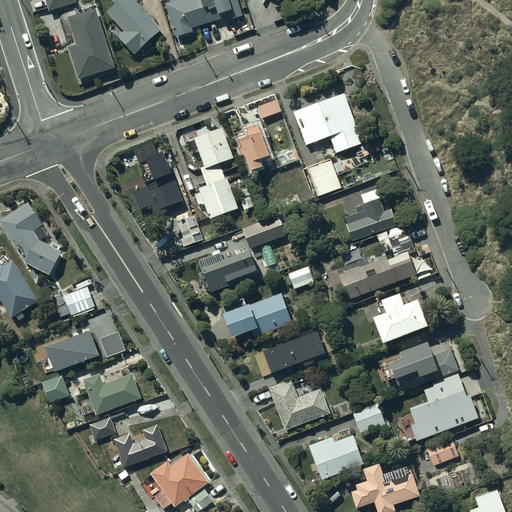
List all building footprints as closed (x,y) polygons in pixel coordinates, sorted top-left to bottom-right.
[(75,0),(44,0),(48,11),(76,2),(75,0)] [(161,30),(133,0),(111,0),(115,4),(106,12),(123,31),(117,37),(134,55),(161,30)] [(174,0),(165,3),(176,37),(192,32),(191,29),(223,18),(225,22),(242,16),(236,0),(174,0)] [(77,15),(74,7),(59,12),(62,22),(68,20),(76,46),(67,49),(77,79),(113,67),(94,9),(77,15)] [(305,145),(329,136),(335,154),(363,144),(354,119),(345,94),(294,111),(305,145)] [(277,101),(257,108),(261,118),(281,112),(277,101)] [(237,132),(239,139),(236,140),(239,147),(242,146),(248,163),(260,158),(257,151),(267,147),(255,117),(245,120),(248,128),(237,132)] [(204,179),(196,182),(207,212),(236,201),(220,157),(233,152),(221,121),(192,132),(202,160),(198,162),(204,179)] [(151,206),(153,210),(182,199),(162,147),(155,150),(152,142),(136,148),(150,185),(132,192),(139,211),(151,206)] [(336,161),(331,163),(330,159),(306,169),(317,197),(341,188),(335,172),(340,170),(336,161)] [(364,205),(362,206),(355,208),(357,213),(344,218),(347,224),(345,224),(352,241),(396,225),(390,209),(383,212),(379,201),(384,199),(380,188),(361,195),(364,205)] [(310,189),(297,194),(300,203),(314,198),(310,189)] [(27,203),(0,219),(0,224),(25,264),(48,276),(60,252),(38,241),(32,231),(41,225),(27,203)] [(300,206),(282,214),(286,226),(305,218),(300,206)] [(177,222),(183,239),(180,240),(183,247),(188,246),(204,240),(195,215),(177,222)] [(277,216),(243,228),(250,248),(283,236),(277,216)] [(383,252),(326,273),(334,293),(342,289),(347,301),(415,275),(407,255),(416,252),(408,230),(378,241),(383,252)] [(247,252),(222,262),(219,253),(198,261),(202,271),(210,293),(256,275),(247,252)] [(10,261),(3,266),(2,265),(0,265),(0,302),(10,318),(36,301),(10,261)] [(301,269),(288,274),(293,289),(313,282),(307,267),(305,262),(299,264),(300,268),(301,269)] [(69,311),(70,310),(71,313),(91,306),(91,304),(93,303),(86,283),(62,291),(69,311)] [(230,331),(251,323),(253,331),(256,330),(291,317),(280,286),(248,298),(221,308),(230,331)] [(402,297),(397,286),(378,293),(383,304),(370,309),(380,335),(425,317),(415,292),(402,297)] [(347,321),(339,324),(344,336),(352,333),(347,321)] [(87,325),(43,341),(51,365),(96,349),(87,325)] [(324,348),(317,326),(254,348),(262,370),(302,356),(303,360),(312,357),(311,353),(324,348)] [(99,335),(106,354),(125,347),(117,328),(99,335)] [(431,367),(434,374),(457,366),(449,345),(432,352),(425,333),(396,343),(399,349),(386,354),(396,380),(431,367)] [(359,356),(367,379),(389,371),(382,353),(380,348),(359,356)] [(98,375),(82,381),(95,415),(140,399),(131,375),(102,385),(98,375)] [(467,392),(464,393),(457,375),(432,384),(433,387),(423,391),(428,404),(427,405),(426,402),(409,409),(410,411),(414,424),(409,426),(415,441),(477,418),(469,396),(467,392)] [(61,377),(42,384),(48,403),(68,396),(61,377)] [(320,389),(298,397),(291,379),(267,388),(284,431),(286,431),(329,414),(320,389)] [(376,403),(352,413),(361,435),(385,425),(376,403)] [(109,417),(88,426),(94,441),(115,433),(109,417)] [(121,467),(122,466),(123,466),(124,467),(167,452),(157,425),(142,430),(146,439),(133,444),(129,434),(113,440),(120,459),(118,460),(121,467)] [(349,431),(308,446),(321,481),(362,465),(349,431)] [(452,437),(425,447),(433,466),(459,456),(452,437)] [(149,474),(161,491),(153,497),(163,509),(171,504),(174,508),(184,500),(185,501),(188,499),(187,497),(207,483),(187,455),(170,467),(166,462),(149,474)] [(405,468),(383,476),(379,464),(361,470),(366,482),(355,486),(357,491),(350,493),(355,509),(373,503),(376,511),(392,511),(394,511),(392,506),(418,497),(410,475),(408,476),(405,468)] [(204,490),(188,501),(196,511),(212,501),(204,490)] [(468,511),(504,511),(496,490),(474,498),(478,508),(468,511)]
